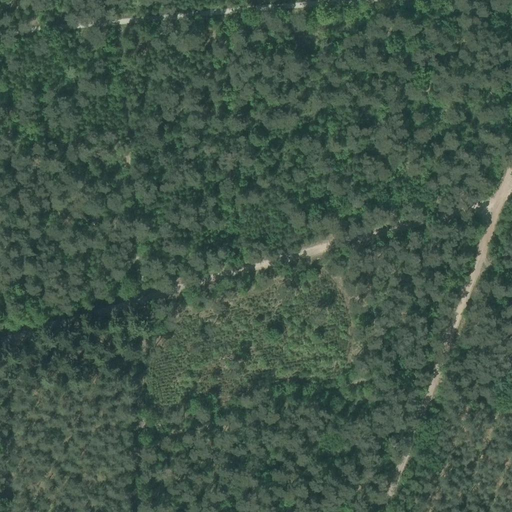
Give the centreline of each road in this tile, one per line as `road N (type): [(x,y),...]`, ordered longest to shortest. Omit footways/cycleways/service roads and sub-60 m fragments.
road 1 (track): [(0,338),(501,194)]
road 2 (track): [(436,366),(137,431)]
road 3 (track): [(118,23),(141,299)]
road 4 (track): [(220,12),(1,33)]
road 5 (track): [(436,366),(501,194)]
road 6 (track): [(26,330),(7,402),(8,511)]
road 7 (track): [(359,0),(220,12)]
road 8 (track): [(137,431),(141,299)]
